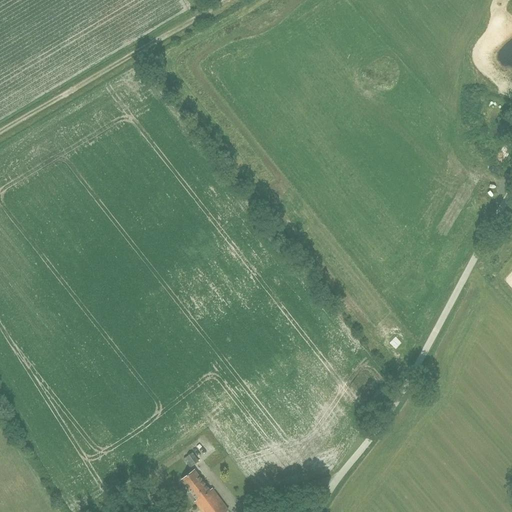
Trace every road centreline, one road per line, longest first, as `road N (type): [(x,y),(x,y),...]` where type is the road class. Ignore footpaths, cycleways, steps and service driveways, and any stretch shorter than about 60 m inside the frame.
road 1 (unclassified): [(315,511),(396,410),(511,195)]
road 2 (track): [(0,133),(226,0)]
